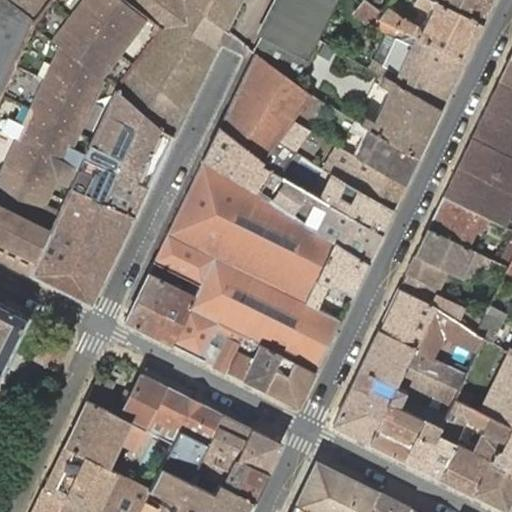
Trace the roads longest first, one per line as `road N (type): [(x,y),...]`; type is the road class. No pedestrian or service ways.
road 1 (residential): [(511,4),(306,430)]
road 2 (residential): [(227,64),(101,326)]
road 3 (residential): [(306,430),(101,326)]
road 4 (residential): [(11,511),(101,326)]
road 5 (residential): [(469,511),(306,430)]
